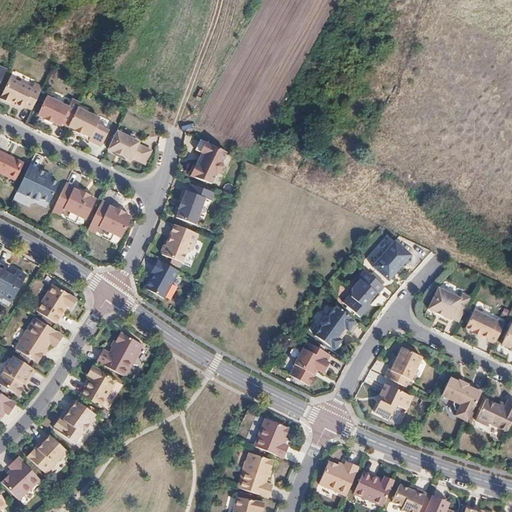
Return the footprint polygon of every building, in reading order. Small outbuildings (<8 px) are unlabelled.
[(25,104),(32,108),(43,84),(35,80),(33,86),(11,75),(1,96),(11,101),(12,100),(12,98),(17,100),(16,102),(24,106),(25,104)] [(69,124),(73,114),(78,105),(80,100),(79,99),(73,97),(69,104),(48,94),(38,113),(46,116),(45,117),(53,121),(54,120),(61,123),(62,121),(66,122),(69,124)] [(69,124),(69,125),(76,128),(75,129),(84,133),(82,135),(102,145),(110,128),(98,122),(100,116),(78,105),(73,114),(69,124)] [(100,116),(98,122),(110,128),(114,120),(102,114),(100,116)] [(145,161),(152,148),(138,142),(139,139),(117,129),(108,146),(131,157),(132,155),(145,161)] [(219,146),(201,137),(196,147),(205,152),(199,163),(197,161),(196,163),(192,164),(190,169),(191,171),(190,173),(211,181),(216,171),(220,170),(223,164),(222,160),(227,150),(222,148),(219,146)] [(0,170),(1,171),(16,178),(25,160),(11,153),(0,148),(0,170)] [(49,172),(30,163),(18,189),(34,197),(39,195),(50,200),(59,181),(48,175),(49,172)] [(86,218),(96,197),(90,194),(90,193),(81,189),(82,188),(73,184),(67,181),(55,204),(65,202),(62,208),(63,208),(63,209),(62,210),(61,210),(60,212),(61,213),(64,207),(70,210),(79,214),(86,218)] [(211,199),(215,191),(191,182),(188,190),(186,189),(182,198),(181,197),(178,206),(179,207),(175,216),(194,223),(204,196),(211,199)] [(122,235),(131,214),(109,203),(110,202),(103,198),(100,205),(89,227),(97,230),(100,225),(106,228),(115,232),(122,235)] [(62,208),(65,202),(55,204),(53,208),(60,212),(61,210),(60,210),(60,209),(60,208),(61,208),(62,208)] [(76,221),(79,214),(70,210),(67,217),(76,221)] [(193,249),(199,232),(175,222),(167,241),(164,243),(162,250),(163,252),(183,260),(187,250),(188,250),(193,249)] [(111,238),(115,232),(106,228),(103,234),(111,238)] [(393,240),(371,266),(385,278),(395,266),(397,268),(409,254),(393,240)] [(164,296),(179,269),(159,257),(152,270),(153,271),(155,272),(152,277),(150,276),(145,285),(164,296)] [(8,263),(0,258),(0,295),(2,297),(3,295),(11,300),(26,273),(17,268),(13,276),(9,274),(10,272),(5,269),(8,263)] [(395,266),(385,278),(388,280),(397,268),(395,266)] [(378,294),(384,286),(364,269),(357,277),(360,279),(353,287),(351,297),(345,304),(360,317),(370,305),(371,302),(371,297),(375,292),(378,294)] [(37,309),(56,321),(66,306),(65,305),(66,303),(68,304),(72,306),(78,298),(54,283),(37,309)] [(460,320),(472,296),(464,292),(462,296),(439,286),(429,307),(452,318),(453,316),(460,320)] [(352,331),(358,322),(338,304),(330,315),(326,315),(322,321),(322,325),(316,334),(335,349),(335,348),(338,348),(342,343),(341,340),(341,339),(341,338),(338,336),(345,326),(348,328),(352,331)] [(496,342),(506,321),(499,317),(498,318),(476,308),(467,326),(474,329),(473,331),(482,335),(483,334),(489,337),(489,338),(496,342)] [(16,346),(37,360),(42,352),(46,347),(50,341),(56,345),(63,333),(37,316),(28,329),(27,329),(20,338),(22,339),(16,346)] [(511,322),(503,341),(511,344),(511,322)] [(345,326),(338,336),(341,338),(348,328),(345,326)] [(133,361),(139,350),(138,350),(142,342),(121,330),(116,339),(113,344),(109,350),(103,347),(96,359),(119,371),(124,374),(132,360),(133,361)] [(326,360),(330,353),(307,340),(304,347),(303,346),(294,362),(295,363),(289,373),(306,383),(307,382),(309,381),(313,375),(312,373),(315,367),(323,372),(329,361),(326,360)] [(413,379),(424,356),(404,346),(399,356),(397,361),(394,360),(390,368),(387,375),(411,387),(414,380),(413,379)] [(0,375),(0,381),(18,393),(23,385),(21,384),(24,379),(26,381),(35,368),(14,354),(0,375)] [(82,394),(102,405),(118,377),(93,364),(89,373),(93,375),(95,376),(93,379),(91,378),(83,392),(82,394)] [(483,390),(468,383),(468,385),(459,380),(451,377),(443,394),(455,400),(455,403),(457,409),(459,410),(457,414),(468,420),(483,390)] [(409,409),(415,396),(388,383),(383,393),(385,394),(377,411),(392,418),(397,406),(400,405),(401,405),(409,409)] [(19,400),(0,389),(0,421),(4,415),(5,416),(8,410),(9,411),(12,412),(19,400)] [(75,441),(84,428),(87,428),(89,425),(89,421),(96,412),(76,398),(65,413),(66,415),(64,417),(62,416),(61,418),(60,417),(55,424),(56,425),(55,426),(75,441)] [(508,430),(511,422),(511,399),(509,398),(506,403),(505,406),(500,404),(487,398),(477,419),(489,425),(490,422),(508,430)] [(283,441),(287,435),(286,435),(290,426),(267,416),(255,443),(256,443),(283,455),(289,444),(285,442),(283,441)] [(36,450),(34,448),(28,454),(47,471),(67,449),(49,432),(38,443),(40,445),(36,450)] [(270,468),(274,459),(250,451),(247,459),(243,470),(238,485),(267,495),(268,495),(273,483),(266,481),(268,474),(270,468)] [(41,477),(19,454),(9,464),(12,467),(13,467),(8,472),(9,473),(2,480),(19,498),(41,477)] [(347,492),(359,465),(347,459),(346,463),(345,464),(339,462),(338,462),(330,459),(320,481),(347,493),(347,492)] [(375,500),(388,475),(385,474),(383,478),(382,480),(379,479),(380,477),(364,470),(354,491),(375,500)] [(383,503),(395,477),(389,475),(375,500),(383,503)] [(413,511),(418,511),(427,491),(414,486),(413,488),(409,487),(400,483),(392,499),(404,504),(402,507),(413,511)] [(433,493),(424,511),(457,511),(446,507),(443,506),(446,499),(433,493)] [(254,511),(255,509),(257,510),(262,511),(264,501),(237,495),(233,511),(254,511)]
